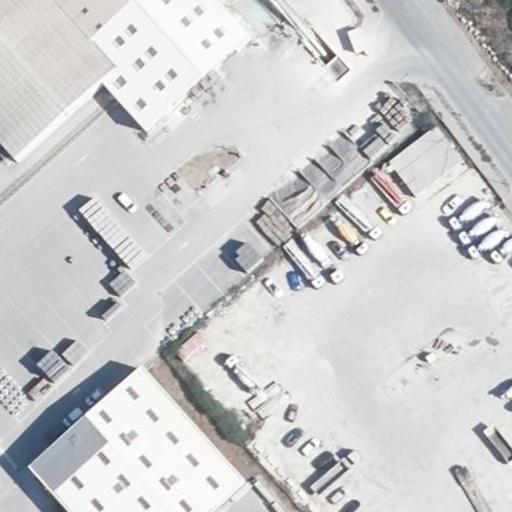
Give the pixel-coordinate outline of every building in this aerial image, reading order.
[(0,0),(0,143),(17,162),(102,86),(144,133),(248,40),(212,0),(0,0)] [(462,163),(438,129),(392,162),(416,196),(462,163)] [(367,156),(381,150),(373,132),(359,138),(367,156)] [(185,360),(206,342),(198,333),(177,350),(185,360)] [(218,511),(249,484),(148,369),(36,469),(74,511),(218,511)] [(0,433),(2,436),(18,420),(0,401),(0,433)]
